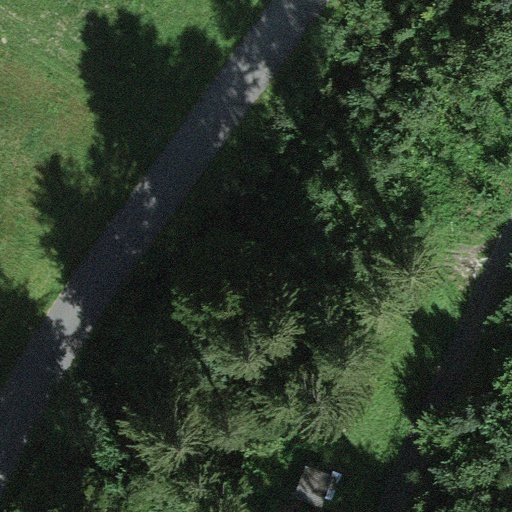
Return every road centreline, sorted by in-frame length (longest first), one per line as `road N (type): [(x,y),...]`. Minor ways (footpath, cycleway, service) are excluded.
road 1 (unclassified): [(284,0),(194,119),(0,431)]
road 2 (residential): [(511,180),(383,511)]
